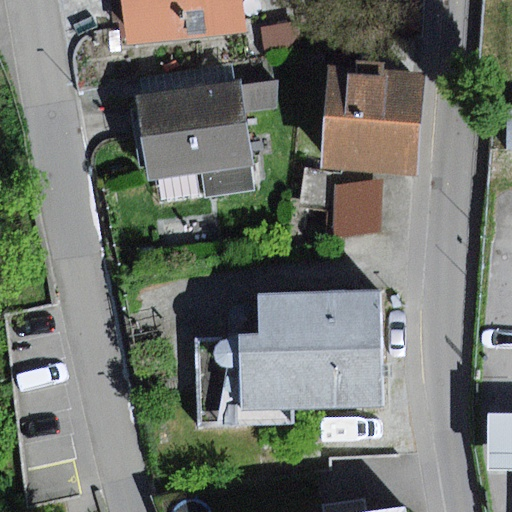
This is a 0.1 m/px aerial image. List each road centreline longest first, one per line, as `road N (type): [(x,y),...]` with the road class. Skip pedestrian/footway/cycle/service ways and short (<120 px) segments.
road 1 (residential): [(36,0),(63,177),(136,511)]
road 2 (residential): [(465,0),(447,350),(462,511)]
